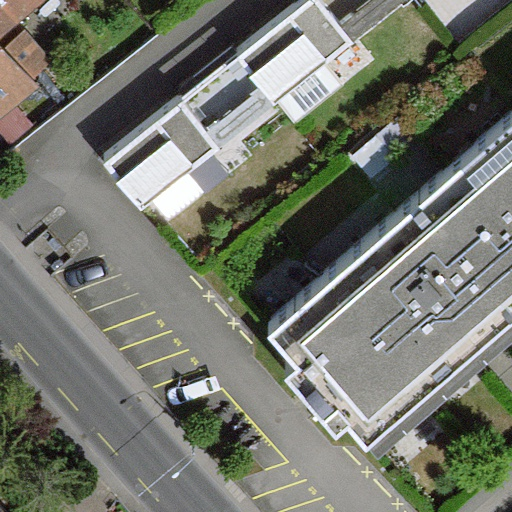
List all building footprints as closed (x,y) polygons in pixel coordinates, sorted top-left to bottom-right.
[(0,0),(0,23),(13,13),(28,0),(0,0)] [(328,0),(299,0),(239,47),(271,88),(277,95),(354,33),(349,26),(328,0)] [(361,15),(349,0),(328,0),(349,26),(361,15)] [(381,0),(349,0),(361,15),(381,0)] [(0,39),(4,45),(23,29),(25,28),(13,13),(0,23),(0,39)] [(4,45),(29,74),(47,58),(23,29),(4,45)] [(4,45),(0,39),(0,103),(31,77),(29,74),(4,45)] [(271,88),(239,47),(236,43),(194,78),(228,121),(271,88)] [(228,121),(194,78),(181,88),(184,92),(215,130),(228,121)] [(184,92),(108,154),(143,198),(221,138),(215,130),(184,92)] [(511,111),(447,167),(511,241),(511,111)] [(494,325),(511,309),(511,241),(447,167),(396,211),(322,275),(420,387),(469,346),(494,325)] [(369,431),(420,387),(322,275),(271,319),(299,351),(288,362),(339,421),(351,411),(369,431)] [(10,511),(0,500),(0,511),(10,511)]
